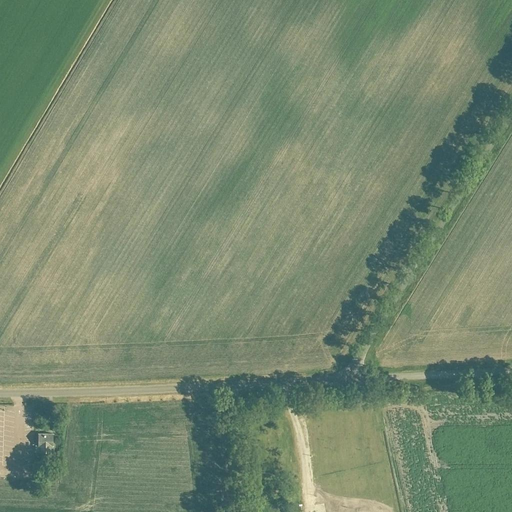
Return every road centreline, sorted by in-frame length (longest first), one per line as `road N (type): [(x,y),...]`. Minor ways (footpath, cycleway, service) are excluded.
road 1 (unclassified): [(348,380),(0,394)]
road 2 (unclassified): [(348,380),(511,112)]
road 3 (unclassified): [(511,371),(348,380)]
